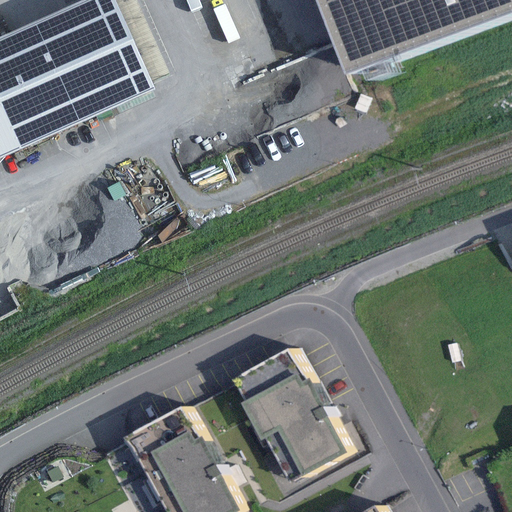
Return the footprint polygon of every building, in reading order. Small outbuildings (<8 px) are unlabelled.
[(0,154),(110,106),(115,117),(160,97),(154,82),(172,74),(138,0),(96,0),(0,43),(0,154)] [(333,0),(314,0),(321,16),(337,10),(333,0)] [(511,0),(347,0),(375,76),(511,25),(511,0)] [(306,356),(303,351),(247,381),(267,420),(260,424),(273,448),(280,444),(301,484),(362,451),(324,379),(319,381),(306,356)] [(213,439),(197,408),(141,438),(161,477),(154,481),(167,505),(174,501),(179,511),(249,511),(256,508),(218,436),(213,439)]
